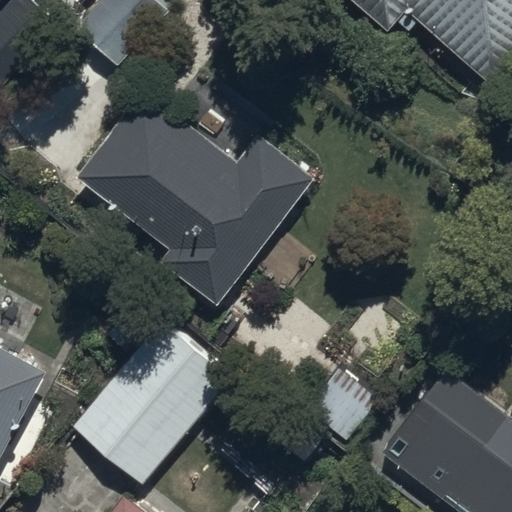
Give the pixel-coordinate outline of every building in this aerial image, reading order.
[(10,0),(0,13),(0,67),(8,74),(61,8),(51,0),(10,0)] [(120,57),(161,15),(146,0),(104,0),(84,22),(120,57)] [(511,0),(369,0),(402,28),(417,10),(497,79),(511,61),(511,0)] [(166,253),(220,293),(314,165),(261,125),(241,151),(142,78),(77,165),(176,238),(166,253)] [(74,415),(143,474),(236,366),(167,307),(74,415)] [(0,447),(46,357),(0,333),(0,447)] [(388,383),(346,351),(311,399),(353,430),(388,383)] [(511,511),(511,402),(447,355),(385,439),(485,511),(511,511)] [(161,511),(142,497),(123,483),(101,511),(161,511)]
